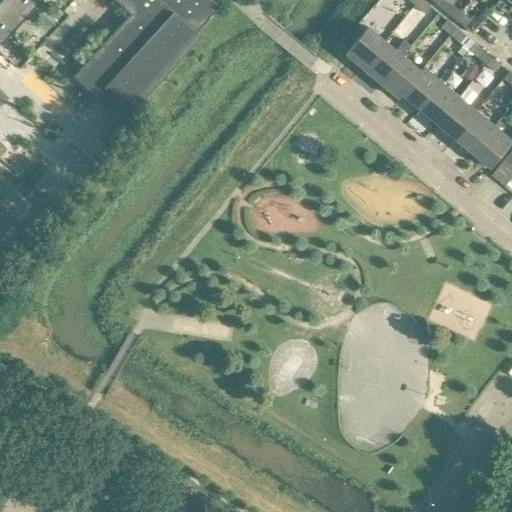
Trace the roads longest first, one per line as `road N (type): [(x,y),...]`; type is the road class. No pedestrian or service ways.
road 1 (residential): [(511,241),(328,82)]
road 2 (residential): [(431,511),(497,409)]
